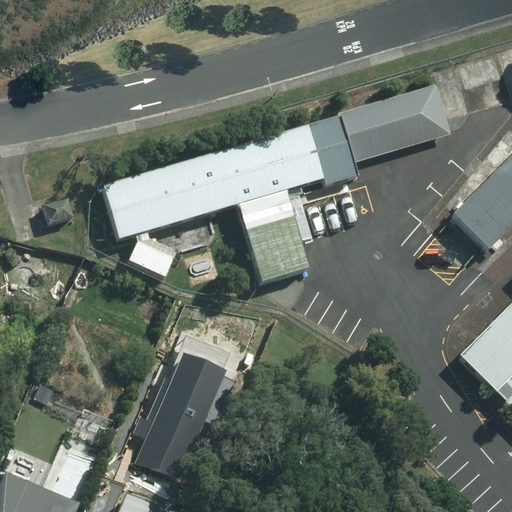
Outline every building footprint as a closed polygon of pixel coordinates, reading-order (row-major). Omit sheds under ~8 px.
[(448,134),(433,86),(335,115),(336,119),(100,189),(116,243),(132,238),(135,245),(125,262),(162,280),(174,253),(147,241),(144,234),(235,207),(259,285),(305,271),(298,244),(308,241),(293,190),(321,182),(322,188),(356,177),(351,164),(448,134)] [(511,227),(511,154),(449,218),(485,255),(511,227)] [(71,202),(45,209),(51,229),(76,223),(71,202)] [(511,303),(456,358),(493,395),(502,387),(511,396),(502,405),(511,415),(511,303)] [(75,511),(77,507),(0,474),(0,511),(75,511)]
